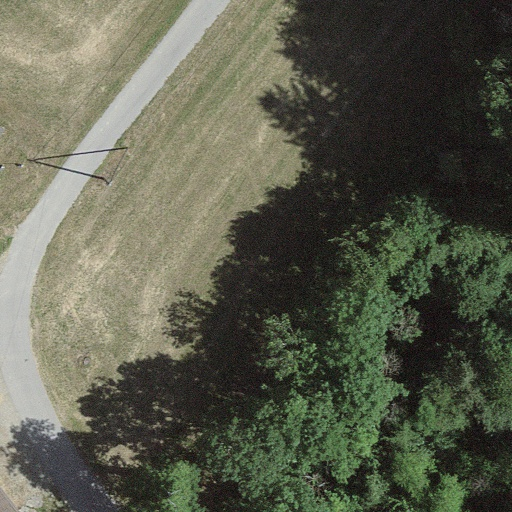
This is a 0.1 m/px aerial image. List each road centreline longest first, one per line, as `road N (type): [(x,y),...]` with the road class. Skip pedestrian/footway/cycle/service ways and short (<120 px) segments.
road 1 (unclassified): [(0,379),(20,259),(116,114),(205,0)]
road 2 (unclassified): [(85,511),(0,390)]
